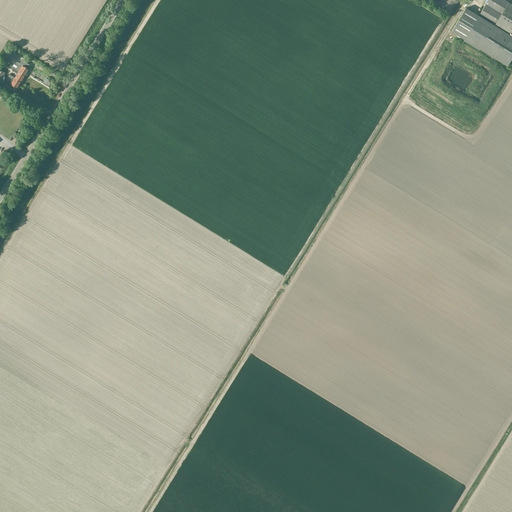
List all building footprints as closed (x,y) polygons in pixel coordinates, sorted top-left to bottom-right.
[(511,4),(504,0),(487,0),(478,15),(465,7),(451,30),(506,65),(511,55),(511,4)] [(7,57),(12,60),(16,53),(12,50),(7,57)] [(29,69),(28,68),(30,65),(21,59),(19,62),(17,61),(15,63),(14,62),(11,66),(13,67),(13,68),(25,76),(29,69)] [(468,96),(479,77),(452,61),(444,76),(457,83),(456,85),(460,87),(458,90),(468,96)] [(21,82),(25,76),(13,68),(12,70),(17,74),(15,77),(15,78),(21,82)] [(15,78),(15,77),(9,74),(8,76),(13,80),(11,83),(11,84),(17,88),(21,82),(15,78)]
